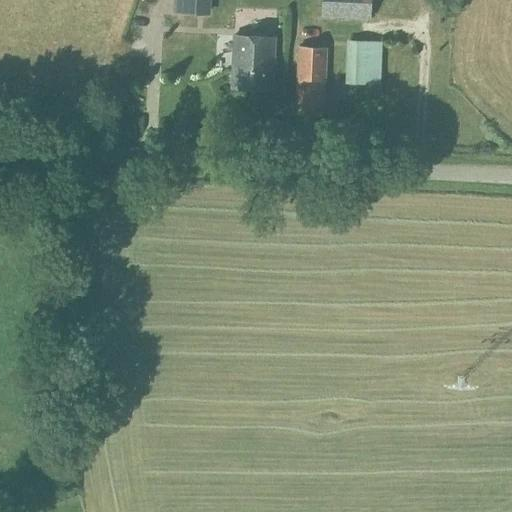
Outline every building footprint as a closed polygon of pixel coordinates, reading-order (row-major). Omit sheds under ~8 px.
[(175,0),(175,12),(207,14),(207,0),(175,0)] [(297,18),(297,0),(235,0),(236,5),(267,6),(266,18),(297,18)] [(372,15),(372,0),(323,0),(323,14),(372,15)] [(273,90),(275,38),(234,36),(231,88),(273,90)] [(381,84),(382,45),(347,44),(345,102),(363,103),(364,83),(381,84)] [(324,116),(327,48),(298,47),(294,114),(324,116)]
